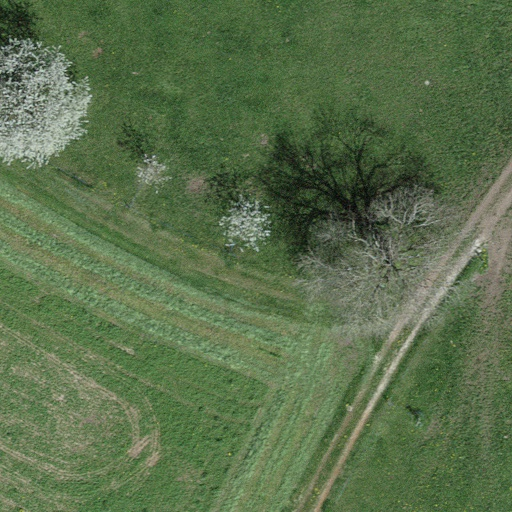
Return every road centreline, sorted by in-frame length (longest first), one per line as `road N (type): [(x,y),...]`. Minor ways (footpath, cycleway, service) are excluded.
road 1 (track): [(0,159),(246,286),(327,304),(415,307)]
road 2 (track): [(313,511),(415,307)]
road 3 (track): [(415,307),(511,171)]
